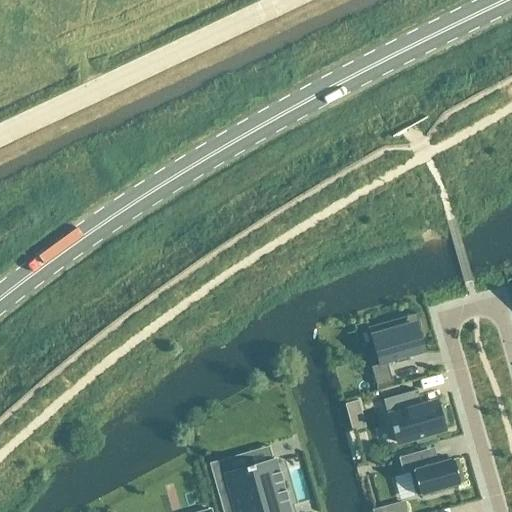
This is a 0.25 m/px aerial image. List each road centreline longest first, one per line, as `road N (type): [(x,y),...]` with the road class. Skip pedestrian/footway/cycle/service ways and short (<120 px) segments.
road 1 (primary): [(0,296),(138,198),(253,130),(506,0)]
road 2 (tertiary): [(0,135),(286,0)]
road 3 (residential): [(445,319),(499,511)]
